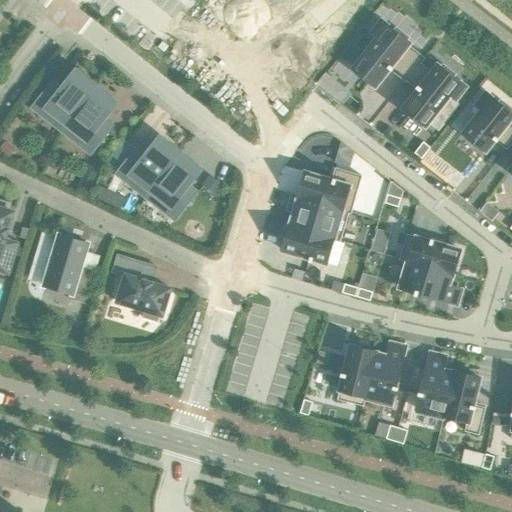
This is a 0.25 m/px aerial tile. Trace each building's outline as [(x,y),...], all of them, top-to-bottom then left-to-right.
[(378,37),(353,69),(375,86),(389,69),(405,81),(424,57),(408,45),(409,43),(405,40),(408,37),(396,28),(394,31),(381,21),(372,33),(378,37)] [(418,89),(403,108),(425,126),(450,95),(455,99),(465,87),(452,77),(454,74),(443,65),(441,68),(437,65),(431,72),(420,63),(424,58),(424,57),(405,81),(406,82),(407,81),(418,89)] [(62,129),(96,86),(95,85),(94,87),(76,73),(78,71),(76,70),(61,90),(51,83),(32,107),(33,108),(34,107),(62,129)] [(90,153),(110,129),(100,121),(116,101),(114,100),(113,102),(96,88),(97,86),(96,86),(62,129),(90,151),(89,152),(90,153)] [(482,109),(463,133),(485,151),(494,140),(506,149),(511,141),(511,125),(508,122),(511,117),(511,114),(510,112),(511,110),(500,101),(498,103),(486,93),(476,105),(482,109)] [(146,195),(180,152),(179,152),(178,153),(161,139),(162,138),(160,137),(145,156),(135,149),(116,173),(117,174),(118,173),(146,195)] [(423,142),(414,153),(421,158),(430,147),(423,142)] [(430,147),(421,158),(429,164),(437,153),(430,147)] [(175,219),(194,195),(184,188),(200,168),(199,167),(198,168),(180,154),(181,153),(180,152),(146,195),(174,218),(173,219),(175,219)] [(298,196),(298,197),(349,212),(348,213),(351,214),(362,176),(335,168),(331,180),(305,172),(298,196)] [(292,194),(289,204),(297,207),(292,225),(290,225),(289,226),(333,239),(333,240),(340,242),(348,213),(349,212),(298,197),(298,196),(292,194)] [(387,194),(385,203),(398,207),(401,198),(387,194)] [(0,271),(8,274),(18,243),(5,239),(13,212),(8,210),(10,203),(0,199),(0,271)] [(286,237),(282,250),(309,258),(308,261),(311,262),(312,259),(326,263),(333,240),(333,239),(289,226),(286,225),(283,236),(286,237)] [(22,228),(19,237),(26,239),(28,229),(22,228)] [(85,303),(94,272),(79,268),(87,243),(73,238),(74,234),(62,231),(61,235),(60,234),(44,286),(70,294),(68,298),(85,303)] [(407,234),(399,260),(408,263),(408,261),(452,274),(460,250),(433,242),(434,239),(431,238),(430,241),(407,234)] [(162,316),(170,288),(143,280),(148,264),(117,255),(112,272),(124,276),(116,302),(144,310),(142,317),(156,322),(158,315),(162,316)] [(408,263),(401,288),(415,292),(414,294),(417,295),(418,293),(455,304),(460,290),(447,286),(450,275),(452,276),(452,274),(408,261),(408,263)] [(345,283),(343,292),(356,296),(359,287),(345,283)] [(359,287),(356,296),(370,300),(372,291),(359,287)] [(375,352),(364,397),(365,397),(391,403),(395,389),(397,389),(398,386),(395,386),(405,347),(390,344),(387,357),(376,354),(376,352),(375,352)] [(343,376),(337,400),(363,406),(365,397),(364,397),(375,352),(350,346),(343,373),(341,372),(340,375),(343,376)] [(420,395),(417,409),(444,416),(455,371),(454,371),(453,373),(442,371),(445,357),(431,354),(421,392),(418,391),(418,394),(420,395)] [(444,416),(467,422),(464,431),(478,435),(485,407),(473,404),(479,378),(455,371),(444,416)] [(303,399),(299,413),(308,415),(312,402),(303,399)] [(390,425),(385,439),(395,441),(399,428),(390,425)] [(399,428),(395,441),(403,444),(407,431),(399,428)] [(477,451),(473,464),(481,467),(485,454),(477,451)] [(485,454),(481,467),(490,470),(494,456),(485,454)]
